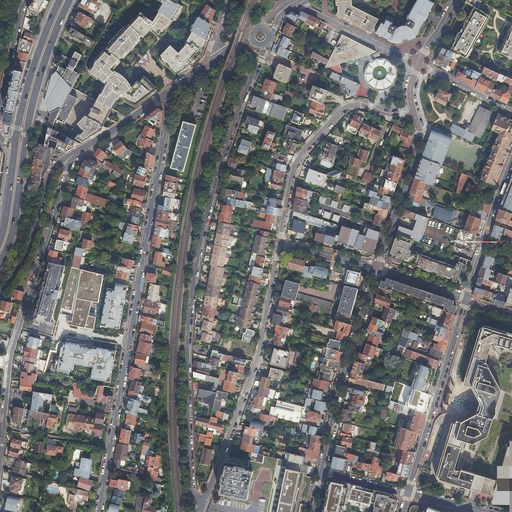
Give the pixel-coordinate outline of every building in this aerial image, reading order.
[(44,0),(33,0),(27,9),(31,11),(30,13),(36,16),(37,13),(38,14),(42,6),(43,3),(44,0)] [(82,0),(80,5),(92,11),(97,1),(95,0),(82,0)] [(159,0),(165,3),(160,12),(173,19),(175,20),(183,6),(175,1),(175,0),(159,0)] [(200,0),(207,5),(215,10),(217,3),(212,0),(200,0)] [(371,32),(379,19),(352,5),(351,0),(335,0),(336,5),(337,5),(338,11),(336,15),(340,17),(366,30),(371,32)] [(429,15),(435,4),(428,0),(416,0),(406,18),(407,19),(405,23),(405,24),(396,27),(395,26),(394,26),(393,26),(392,27),(392,28),(391,27),(392,24),(386,21),(383,25),(381,24),(376,33),(382,36),(381,37),(396,45),(403,42),(402,39),(407,38),(408,41),(409,40),(416,38),(429,15)] [(511,79),(511,91),(510,97),(511,98),(511,25),(510,24),(511,20),(511,16),(481,1),(478,7),(474,5),(450,51),(460,55),(481,65),(485,67),(511,79)] [(199,17),(210,23),(215,10),(207,5),(199,17)] [(86,28),(92,18),(80,11),(74,21),(86,28)] [(284,17),(283,20),(287,22),(296,27),(301,29),(305,22),(309,15),(301,11),(298,15),(291,11),(284,17)] [(100,94),(96,100),(111,108),(117,97),(126,102),(135,107),(156,92),(156,91),(143,78),(131,90),(130,89),(127,86),(128,85),(124,81),(123,83),(119,79),(121,78),(117,74),(116,75),(113,72),(111,70),(110,69),(119,60),(118,59),(121,56),(122,57),(126,52),(127,52),(135,43),(139,38),(138,37),(141,35),(142,35),(150,26),(152,27),(156,31),(158,29),(162,32),(163,32),(164,32),(164,31),(164,30),(164,29),(173,19),(160,12),(154,21),(145,16),(145,15),(142,12),(138,17),(139,18),(137,20),(136,19),(130,25),(127,28),(123,32),(121,30),(113,38),(115,40),(111,44),(108,48),(106,50),(104,50),(102,53),(103,54),(101,57),(99,56),(95,60),(97,62),(95,64),(94,64),(90,68),(89,70),(100,80),(101,81),(100,82),(102,84),(103,83),(105,84),(106,85),(101,94),(100,94)] [(197,21),(191,30),(193,31),(207,40),(211,29),(208,27),(210,23),(199,17),(197,15),(195,20),(197,21)] [(314,27),(318,19),(309,15),(305,22),(314,27)] [(25,17),(23,26),(27,28),(29,29),(32,20),(25,17)] [(175,20),(173,19),(164,29),(164,30),(164,31),(164,32),(163,32),(162,32),(158,29),(156,31),(160,34),(161,35),(162,35),(164,34),(165,33),(166,31),(167,30),(167,29),(175,20)] [(283,36),(284,34),(290,37),(296,27),(287,22),(282,32),(279,31),(278,33),(283,36)] [(27,28),(23,26),(22,30),(26,31),(23,38),(21,38),(18,51),(19,51),(29,54),(32,44),(36,33),(29,29),(27,28)] [(143,37),(152,27),(150,26),(142,35),(143,37)] [(84,41),(87,36),(71,27),(69,31),(70,33),(84,41)] [(317,38),(323,42),(328,32),(322,29),(322,30),(317,38)] [(179,74),(181,74),(192,66),(190,65),(200,54),(202,56),(205,47),(203,46),(205,43),(207,40),(193,31),(187,42),(188,43),(186,45),(184,48),(182,50),(179,53),(177,52),(177,51),(172,46),(163,56),(161,58),(179,74)] [(342,34),(335,48),(329,60),(326,64),(324,68),(332,71),(351,80),(352,78),(344,75),(342,76),(338,63),(353,58),(356,57),(361,56),(371,52),(376,51),(363,45),(342,34)] [(139,41),(142,35),(141,35),(138,37),(139,38),(135,43),(127,52),(126,52),(122,57),(121,56),(118,59),(119,60),(128,54),(133,50),(139,41)] [(286,49),(290,39),(283,36),(282,39),(279,38),(276,44),(279,45),(286,49)] [(290,51),(286,49),(279,45),(276,44),(274,43),(271,52),(286,58),(290,51)] [(162,55),(163,56),(172,46),(171,45),(162,55)] [(329,60),(335,48),(334,47),(331,46),(325,58),(329,60)] [(459,58),(460,55),(450,51),(443,47),(439,55),(449,59),(453,61),(454,61),(456,56),(459,58)] [(13,69),(23,72),(24,67),(29,54),(19,51),(17,60),(16,59),(13,69)] [(67,67),(74,71),(82,55),(75,51),(67,67)] [(326,64),(329,60),(325,58),(318,54),(313,51),(312,54),(318,57),(317,59),(326,64)] [(371,52),(361,56),(364,60),(366,59),(367,61),(366,62),(367,64),(369,61),(372,60),(373,59),(375,57),(374,56),(372,57),(372,56),(371,55),(373,54),(371,52)] [(192,66),(202,56),(200,54),(190,65),(192,66)] [(445,67),(449,59),(439,55),(436,62),(445,67)] [(380,57),(376,58),(373,59),(372,60),(369,61),(367,64),(365,67),(364,70),(364,74),(364,77),(366,81),(367,84),(370,86),(373,88),(376,90),(378,90),(383,90),(387,89),(390,87),(393,85),(395,82),(396,79),(397,75),(397,72),(396,68),(395,65),(393,62),(390,60),(387,58),(383,57),(380,57)] [(177,75),(179,74),(161,58),(160,59),(177,75)] [(120,61),(119,60),(110,69),(111,70),(120,61)] [(280,64),(278,71),(291,76),(294,69),(280,64)] [(67,67),(66,69),(59,65),(57,71),(56,74),(62,77),(72,88),(80,74),(74,71),(67,67)] [(181,74),(182,75),(192,67),(192,66),(181,74)] [(475,87),(478,89),(481,91),(495,97),(499,99),(507,103),(510,97),(511,91),(511,79),(485,67),(482,74),(478,81),(475,87)] [(473,78),(478,81),(482,74),(477,72),(469,68),(465,75),(467,75),(469,76),(470,77),(473,78)] [(5,110),(13,112),(18,92),(23,72),(13,69),(5,110)] [(44,101),(51,112),(59,108),(61,109),(69,95),(72,88),(62,77),(56,74),(57,71),(56,70),(52,75),(44,101)] [(99,82),(100,80),(89,70),(88,72),(99,82)] [(114,71),(113,72),(116,75),(117,74),(121,78),(119,79),(123,83),(124,81),(128,85),(127,86),(130,89),(131,88),(127,82),(124,78),(114,71)] [(278,71),(275,78),(288,83),(291,76),(278,71)] [(360,84),(351,80),(332,71),(329,77),(346,84),(345,85),(348,93),(355,96),(360,84)] [(463,81),(475,87),(478,81),(473,78),(472,80),(466,77),(467,75),(465,75),(458,71),(455,77),(463,81)] [(144,76),(143,78),(156,91),(158,90),(144,76)] [(266,79),(262,89),(270,92),(272,93),(276,83),(266,79)] [(324,93),(325,90),(315,86),(312,84),(306,98),(313,100),(320,103),(324,93)] [(435,99),(445,105),(450,94),(448,93),(448,92),(445,91),(440,89),(437,94),(435,99)] [(283,97),(292,100),(294,93),(285,90),(283,97)] [(462,104),(467,94),(464,92),(459,90),(452,105),(457,108),(460,103),(462,104)] [(278,98),(282,99),(282,97),(283,96),(282,96),(272,93),(270,92),(267,99),(272,101),(276,102),(278,98)] [(61,109),(56,120),(65,124),(77,99),(69,95),(61,109)] [(256,107),(255,111),(281,120),(284,120),(286,114),(290,115),(290,114),(292,114),(294,110),(255,96),(251,105),(256,107)] [(96,100),(88,117),(103,124),(107,117),(110,110),(111,108),(96,100)] [(321,116),(325,105),(320,103),(313,100),(310,107),(309,112),(321,116)] [(453,123),(449,131),(471,141),(475,134),(480,137),(492,112),(480,106),(472,123),(470,126),(468,124),(464,126),(462,128),(453,123)] [(154,123),(160,127),(163,110),(159,107),(152,112),(144,118),(149,120),(150,121),(151,120),(152,118),(156,121),(154,123)] [(49,124),(53,126),(56,120),(61,109),(59,108),(51,112),(49,118),(50,119),(49,121),(50,121),(49,124)] [(12,114),(13,112),(5,110),(3,118),(3,121),(10,123),(12,114)] [(292,121),(300,124),(301,122),(303,123),(305,122),(306,119),(305,117),(303,116),(304,114),(295,111),(292,121)] [(348,130),(356,134),(364,119),(355,114),(350,125),(349,124),(347,128),(348,130)] [(505,160),(508,153),(507,153),(509,147),(510,147),(511,142),(511,121),(510,121),(510,120),(504,117),(503,117),(501,116),(501,115),(498,114),(492,128),(500,132),(497,137),(495,136),(494,139),(496,140),(491,154),(489,153),(488,157),(489,157),(488,162),(486,161),(485,164),(486,165),(485,168),(483,167),(482,170),(484,171),(480,180),(494,185),(497,178),(498,179),(501,170),(500,169),(501,167),(502,167),(503,167),(503,166),(504,165),(503,165),(505,160)] [(106,128),(108,127),(103,124),(88,117),(86,115),(78,123),(84,129),(81,132),(80,135),(79,134),(75,138),(83,142),(97,134),(102,131),(106,128)] [(244,122),(249,124),(258,127),(260,121),(259,121),(260,119),(247,115),(244,122)] [(149,120),(141,135),(143,135),(150,139),(155,128),(151,126),(153,122),(151,120),(150,121),(149,120)] [(180,170),(180,171),(181,172),(181,170),(183,171),(196,124),(183,121),(170,168),(180,170)] [(249,124),(246,130),(256,134),(258,127),(249,124)] [(360,133),(377,140),(381,131),(364,124),(360,133)] [(277,134),(298,141),(299,139),(298,138),(301,130),(286,125),(282,134),(277,132),(277,134)] [(413,134),(393,125),(391,129),(388,137),(389,137),(390,135),(392,135),(394,131),(401,134),(400,139),(404,141),(410,143),(411,142),(413,134)] [(56,131),(48,126),(44,145),(48,146),(50,142),(56,131)] [(425,146),(421,157),(440,165),(442,165),(452,137),(432,129),(425,146)] [(268,130),(261,148),(264,148),(268,149),(270,142),(274,133),(268,130)] [(50,142),(48,146),(51,147),(65,152),(67,151),(72,148),(78,145),(80,143),(56,131),(50,142)] [(149,148),(153,140),(150,139),(143,135),(141,135),(140,134),(137,140),(140,141),(139,143),(149,148)] [(282,145),(283,147),(292,151),(294,145),(297,146),(298,142),(285,137),(282,145)] [(237,151),(246,154),(251,142),(241,139),(237,151)] [(127,148),(121,140),(113,147),(119,154),(127,160),(127,159),(128,160),(131,155),(130,155),(133,151),(127,148)] [(407,153),(410,143),(404,141),(398,157),(405,159),(407,153)] [(28,190),(38,191),(42,177),(44,175),(48,167),(49,166),(49,165),(43,164),(42,167),(41,167),(42,162),(49,163),(50,159),(50,153),(51,147),(48,146),(44,145),(35,142),(33,151),(34,151),(30,180),(29,180),(28,190)] [(268,149),(271,150),(275,151),(276,146),(274,146),(275,143),(270,142),(268,149)] [(333,158),(338,146),(327,142),(323,155),(328,157),(328,158),(330,159),(331,159),(332,158),(333,158)] [(99,148),(95,154),(102,160),(107,153),(100,148),(99,148)] [(352,157),(346,174),(349,175),(355,177),(359,167),(358,167),(360,160),(362,160),(361,161),(365,163),(369,151),(361,148),(357,158),(352,157)] [(277,159),(274,169),(285,172),(288,160),(286,160),(287,156),(279,153),(280,152),(275,151),(271,150),(270,157),(277,159)] [(144,166),(152,170),(155,155),(147,151),(144,166)] [(391,164),(402,168),(403,165),(405,159),(398,157),(394,156),(392,162),(391,164)] [(230,157),(227,165),(234,167),(237,159),(230,157)] [(417,170),(414,179),(425,183),(425,182),(434,185),(440,165),(421,157),(417,170)] [(91,172),(93,173),(97,163),(90,160),(89,162),(84,160),(81,167),(81,168),(91,172)] [(114,170),(121,174),(123,171),(107,161),(106,163),(104,162),(103,164),(114,170)] [(386,170),(400,175),(401,171),(402,168),(391,164),(391,165),(391,166),(390,165),(390,164),(388,164),(386,170)] [(136,172),(145,176),(147,172),(146,171),(147,169),(139,166),(136,172)] [(274,177),(283,179),(283,177),(285,172),(274,169),(267,167),(265,175),(274,177)] [(78,176),(88,179),(91,172),(81,168),(78,176)] [(245,170),(238,168),(237,171),(231,170),(229,178),(242,181),(245,170)] [(324,188),(326,181),(337,185),(339,179),(324,174),(317,171),(311,169),(310,168),(306,180),(300,178),(299,179),(324,188)] [(324,174),(339,179),(342,172),(336,170),(337,169),(336,169),(336,170),(325,174),(325,173),(324,174)] [(112,174),(119,179),(121,174),(114,170),(112,174)] [(381,178),(386,179),(397,183),(398,181),(400,175),(386,170),(384,170),(381,178)] [(342,172),(339,179),(347,181),(349,175),(346,174),(342,172)] [(365,172),(362,180),(369,182),(372,174),(365,172)] [(456,192),(461,194),(464,181),(465,181),(468,175),(462,172),(459,180),(456,192)] [(133,184),(143,186),(145,180),(145,176),(136,174),(133,184)] [(167,197),(168,197),(174,198),(178,177),(166,175),(163,196),(167,197)] [(87,183),(88,179),(78,176),(75,183),(79,185),(87,187),(89,184),(87,183)] [(280,188),(283,179),(274,177),(271,185),(280,188)] [(503,196),(499,208),(511,212),(511,177),(503,196)] [(107,179),(104,186),(108,188),(109,185),(115,187),(116,184),(107,179)] [(386,179),(383,187),(394,191),(396,186),(397,183),(386,179)] [(410,191),(410,193),(421,197),(422,194),(421,194),(423,189),(433,192),(434,191),(435,191),(437,187),(434,185),(425,182),(425,183),(414,179),(410,189),(411,190),(410,191)] [(465,193),(477,197),(481,188),(469,183),(465,193)] [(375,184),(372,191),(386,196),(387,193),(393,195),(394,191),(383,187),(375,184)] [(86,193),(87,187),(79,185),(75,197),(84,200),(107,207),(109,201),(86,193)] [(346,188),(337,185),(335,189),(327,186),(326,189),(337,192),(340,194),(343,195),(346,188)] [(313,192),(313,191),(298,186),(295,197),(308,201),(309,195),(311,196),(312,191),(313,192)] [(135,188),(132,199),(141,201),(144,192),(144,190),(135,188)] [(222,188),(221,196),(227,197),(228,197),(229,194),(234,195),(235,190),(222,188)] [(371,197),(384,201),(384,200),(391,202),(392,198),(386,196),(372,191),(369,189),(367,195),(371,197)] [(234,195),(234,198),(244,200),(245,192),(235,190),(234,195)] [(421,197),(410,193),(408,199),(412,201),(419,203),(435,209),(432,216),(453,223),(457,210),(425,198),(421,197)] [(161,210),(169,211),(169,207),(167,206),(168,202),(166,201),(167,197),(163,196),(160,196),(158,209),(159,210),(161,210)] [(84,200),(75,197),(74,197),(71,208),(74,209),(81,210),(84,200)] [(267,205),(276,207),(277,205),(281,206),(282,200),(278,199),(270,198),(265,197),(263,204),(267,205)] [(308,201),(295,197),(294,204),(293,210),(294,210),(311,215),(312,211),(306,209),(308,201)] [(384,201),(371,197),(370,200),(369,203),(388,210),(389,207),(390,204),(384,201)] [(229,205),(232,206),(233,205),(246,208),(247,201),(244,200),(234,198),(231,198),(229,205)] [(136,203),(135,205),(146,208),(147,203),(143,202),(141,201),(132,199),(131,199),(131,200),(132,201),(132,202),(136,203)] [(246,208),(245,209),(255,210),(255,208),(250,207),(250,205),(255,206),(255,203),(247,201),(246,208)] [(478,209),(487,212),(488,211),(490,204),(481,201),(478,208),(477,207),(477,209),(478,209)] [(388,210),(369,203),(364,202),(362,208),(376,213),(386,217),(387,213),(388,210)] [(230,214),(232,206),(229,205),(226,204),(222,204),(221,207),(222,208),(221,212),(230,214)] [(260,208),(260,209),(259,211),(274,214),(279,215),(281,209),(281,208),(276,207),(267,205),(266,209),(260,208)] [(71,218),(74,209),(71,208),(64,206),(61,215),(65,216),(71,218)] [(129,214),(139,217),(142,209),(132,206),(129,214)] [(481,219),(485,220),(485,219),(487,212),(478,209),(477,209),(475,208),(472,214),(471,213),(471,215),(481,219)] [(511,220),(509,219),(511,216),(511,212),(499,208),(497,213),(495,220),(511,225),(511,220)] [(159,210),(158,209),(156,217),(158,218),(165,220),(177,223),(178,213),(169,211),(161,210),(159,210)] [(266,222),(272,223),(274,214),(259,211),(255,210),(245,209),(245,212),(267,216),(266,222)] [(454,227),(452,226),(410,211),(404,209),(402,216),(410,219),(410,217),(416,219),(412,230),(399,225),(396,234),(425,244),(451,253),(460,229),(458,229),(455,228),(454,227)] [(294,210),(292,219),(311,224),(321,227),(323,219),(311,215),(294,210)] [(454,227),(460,211),(457,210),(453,223),(452,226),(454,227)] [(91,213),(84,211),(81,220),(89,222),(91,213)] [(220,212),(218,221),(228,223),(230,214),(221,212),(220,212)] [(376,213),(373,224),(383,227),(384,222),(386,217),(376,213)] [(470,215),(464,231),(466,231),(475,235),(478,228),(481,219),(471,215),(470,215)] [(79,230),(81,221),(71,218),(65,216),(66,217),(64,222),(62,221),(61,225),(79,230)] [(176,231),(177,223),(165,220),(158,218),(156,217),(155,225),(167,228),(176,231)] [(271,230),(273,223),(250,219),(249,225),(271,230)] [(311,224),(292,219),(291,223),(294,224),(292,230),(298,231),(304,233),(305,227),(310,229),(311,224)] [(218,221),(216,233),(218,233),(229,235),(230,229),(234,229),(235,225),(228,223),(218,221)] [(125,232),(134,235),(136,235),(139,226),(128,223),(127,228),(127,229),(125,232)] [(492,230),(490,235),(500,239),(504,228),(494,224),(492,230)] [(164,238),(167,228),(155,225),(153,235),(162,238),(164,238)] [(373,254),(381,232),(365,227),(363,233),(359,232),(359,231),(352,229),(351,229),(342,226),(338,236),(335,235),(316,230),(314,239),(333,244),(333,243),(337,244),(338,242),(344,244),(343,246),(353,249),(354,247),(358,249),(357,249),(365,252),(365,251),(373,254)] [(70,230),(61,228),(58,238),(67,240),(70,230)] [(511,230),(505,228),(503,234),(511,237),(509,242),(511,242),(511,230)] [(256,234),(251,252),(252,252),(257,253),(264,255),(269,237),(267,237),(269,232),(260,230),(259,234),(257,235),(256,234)] [(475,235),(466,231),(463,241),(472,245),(475,235)] [(125,232),(123,241),(132,244),(134,235),(125,232)] [(218,233),(216,233),(214,244),(230,248),(232,236),(229,235),(218,233)] [(421,254),(425,244),(396,234),(390,252),(391,252),(391,254),(391,255),(392,256),(393,257),(394,258),(394,259),(414,265),(414,264),(417,265),(421,254)] [(159,247),(162,238),(153,235),(152,244),(159,247)] [(76,245),(76,247),(81,248),(82,247),(90,249),(92,241),(84,238),(82,247),(76,245)] [(49,245),(48,249),(50,250),(55,250),(55,248),(63,250),(65,241),(57,239),(55,246),(49,245)] [(230,248),(214,244),(212,254),(228,258),(230,248)] [(76,247),(74,255),(81,256),(82,256),(84,249),(81,248),(76,247)] [(173,256),(174,251),(161,247),(160,252),(162,252),(166,254),(173,256)] [(50,250),(46,261),(49,262),(52,262),(57,264),(58,257),(57,256),(58,251),(55,250),(50,250)] [(162,252),(160,252),(156,250),(153,263),(164,267),(165,261),(162,261),(163,254),(162,254),(162,252)] [(262,268),(263,268),(265,258),(257,256),(257,253),(252,252),(249,265),(253,266),(262,268)] [(228,258),(212,254),(210,264),(211,265),(223,267),(224,261),(228,262),(228,258)] [(457,266),(421,254),(417,265),(417,266),(418,266),(418,267),(432,272),(433,270),(435,271),(435,272),(435,273),(451,278),(451,277),(453,277),(452,280),(457,281),(458,279),(459,279),(460,279),(461,278),(462,277),(463,277),(467,264),(464,263),(459,261),(457,266)] [(484,256),(481,266),(491,269),(492,269),(495,258),(494,258),(485,254),(484,256)] [(287,267),(302,271),(304,265),(305,260),(297,258),(290,256),(287,267)] [(124,266),(131,268),(133,260),(126,259),(124,266)] [(48,320),(51,321),(53,313),(52,312),(54,304),(55,304),(56,299),(57,299),(58,294),(59,290),(61,285),(59,285),(61,277),(62,277),(65,265),(57,264),(52,262),(49,262),(46,272),(47,273),(45,281),(43,281),(42,286),(40,286),(39,289),(41,290),(39,295),(40,295),(39,300),(40,300),(37,309),(36,309),(33,319),(36,322),(40,323),(41,320),(43,321),(43,319),(47,320),(48,320)] [(335,265),(330,264),(329,269),(329,270),(338,272),(339,269),(335,267),(335,265)] [(118,265),(117,271),(129,273),(131,268),(124,266),(123,266),(118,265)] [(211,265),(209,275),(226,278),(227,274),(223,273),(224,267),(223,267),(211,265)] [(310,267),(304,265),(302,271),(301,275),(311,278),(312,277),(314,266),(311,265),(310,267)] [(329,269),(315,265),(314,266),(312,277),(321,279),(321,278),(326,280),(329,270),(329,269)] [(79,268),(71,266),(60,308),(74,311),(72,321),(68,320),(67,324),(93,329),(96,316),(89,313),(92,300),(99,301),(104,274),(79,268)] [(268,279),(269,273),(262,272),(261,272),(262,268),(253,266),(251,274),(261,277),(268,279)] [(479,273),(478,276),(483,278),(488,279),(489,276),(492,277),(492,276),(494,277),(495,275),(493,274),(494,270),(492,269),(491,269),(481,266),(479,273)] [(233,277),(241,279),(243,272),(235,270),(233,277)] [(117,271),(116,277),(128,279),(129,273),(117,271)] [(356,284),(359,274),(349,271),(348,271),(345,281),(356,284)] [(500,284),(511,287),(511,286),(511,283),(511,276),(507,275),(508,275),(499,272),(495,282),(500,284)] [(147,273),(145,281),(155,283),(156,275),(147,273)] [(267,282),(268,279),(261,277),(251,274),(250,274),(248,281),(261,284),(267,286),(267,282)] [(226,278),(209,275),(207,285),(220,287),(221,281),(225,282),(226,278)] [(475,297),(493,303),(497,293),(489,291),(480,288),(482,282),(483,278),(478,276),(475,286),(473,293),(474,295),(475,297)] [(452,305),(453,300),(435,294),(402,283),(387,278),(385,282),(381,281),(379,287),(382,288),(391,291),(391,290),(392,288),(397,290),(397,291),(400,292),(400,291),(434,303),(437,304),(443,306),(442,309),(453,314),(456,306),(452,305)] [(281,295),(292,298),(312,304),(316,305),(320,306),(332,309),(334,303),(297,292),(300,283),(285,279),(281,295)] [(245,289),(258,293),(261,284),(248,281),(247,280),(245,289)] [(331,289),(333,283),(325,281),(324,288),(331,289)] [(489,291),(497,293),(500,284),(495,282),(493,281),(491,285),(489,291)] [(156,301),(160,302),(161,296),(158,295),(159,285),(150,282),(147,299),(156,301)] [(482,282),(480,288),(489,291),(491,285),(482,282)] [(127,285),(115,283),(114,290),(112,289),(111,291),(107,290),(101,323),(105,324),(104,326),(115,328),(116,326),(120,326),(124,304),(122,303),(122,299),(125,299),(127,285)] [(501,306),(504,307),(506,302),(508,296),(509,292),(510,289),(511,287),(500,284),(497,293),(493,303),(496,304),(501,306)] [(207,285),(205,295),(222,298),(223,294),(219,293),(220,287),(207,285)] [(337,311),(342,312),(350,314),(355,298),(356,293),(357,288),(344,285),(337,311)] [(376,295),(374,302),(386,306),(393,309),(395,304),(390,302),(391,299),(388,298),(391,291),(382,288),(379,294),(377,294),(376,295)] [(12,296),(6,295),(1,300),(3,300),(10,302),(11,302),(12,297),(21,299),(24,291),(14,289),(12,296)] [(243,298),(256,301),(258,293),(245,289),(243,298)] [(203,304),(205,305),(216,308),(217,301),(221,302),(222,298),(205,295),(203,304)] [(281,295),(279,304),(289,307),(292,298),(281,295)] [(142,297),(142,303),(145,303),(144,311),(157,314),(158,308),(155,307),(156,301),(147,299),(142,297)] [(241,306),(254,310),(256,301),(243,298),(241,306)] [(10,302),(3,300),(0,310),(9,312),(12,302),(11,302),(10,302)] [(384,312),(381,319),(384,320),(390,323),(394,309),(393,309),(386,306),(375,302),(373,308),(384,312)] [(277,310),(273,309),(273,312),(273,313),(275,313),(283,315),(286,316),(289,307),(279,304),(277,310)] [(202,315),(213,318),(216,308),(205,305),(202,315)] [(239,315),(251,318),(254,310),(241,306),(239,315)] [(436,325),(451,331),(454,323),(456,314),(453,314),(442,309),(433,306),(432,310),(433,310),(432,313),(445,318),(443,322),(442,323),(441,323),(440,321),(431,318),(429,322),(436,325)] [(349,319),(352,320),(354,315),(350,314),(342,312),(339,321),(348,323),(349,319)] [(275,313),(273,313),(272,318),(271,323),(276,324),(282,326),(284,326),(285,326),(287,317),(286,316),(283,315),(275,313)] [(140,314),(138,320),(143,321),(158,325),(164,327),(165,321),(153,318),(148,317),(141,315),(142,314),(140,314)] [(203,321),(201,327),(211,330),(213,323),(216,323),(217,319),(213,318),(202,315),(200,320),(203,321)] [(248,328),(251,318),(239,315),(236,325),(246,328),(248,328)] [(373,316),(370,323),(378,326),(381,327),(383,328),(385,329),(387,330),(390,323),(384,320),(381,319),(373,316)] [(338,330),(348,333),(351,325),(351,324),(348,323),(339,321),(336,320),(334,329),(338,330)] [(151,335),(155,336),(158,325),(143,321),(141,328),(140,332),(141,333),(151,335)] [(378,326),(370,323),(368,328),(366,327),(365,329),(364,332),(380,337),(382,338),(385,329),(383,328),(381,327),(378,326)] [(276,330),(275,334),(282,336),(284,326),(282,326),(276,324),(275,329),(276,330)] [(434,335),(448,340),(449,338),(451,331),(436,325),(434,329),(439,331),(439,332),(436,331),(434,335)] [(511,334),(484,326),(483,329),(479,328),(463,382),(465,382),(464,384),(474,387),(475,390),(477,393),(479,396),(480,399),(476,413),(493,418),(496,413),(496,407),(501,390),(487,363),(493,343),(510,348),(509,350),(511,351),(511,334)] [(202,333),(200,340),(210,343),(212,335),(215,336),(216,332),(211,330),(201,327),(199,333),(202,333)] [(249,342),(250,338),(251,337),(252,337),(254,330),(248,328),(246,328),(245,332),(243,332),(241,339),(249,342)] [(402,335),(408,337),(410,331),(411,330),(404,328),(401,335),(402,335)] [(335,340),(341,341),(345,342),(347,338),(348,333),(338,330),(335,340)] [(441,351),(445,352),(447,345),(448,340),(434,335),(433,339),(440,341),(439,344),(438,344),(430,342),(429,343),(422,340),(422,338),(417,337),(418,334),(410,331),(408,337),(408,338),(413,340),(415,341),(419,342),(421,343),(428,346),(441,351)] [(367,343),(376,347),(380,337),(364,332),(363,336),(369,338),(367,343)] [(140,340),(149,342),(151,335),(141,333),(140,340)] [(274,340),(273,344),(280,346),(284,347),(284,344),(282,343),(284,337),(282,336),(275,334),(273,334),(272,340),(274,340)] [(29,335),(27,346),(38,349),(39,343),(42,343),(43,339),(42,339),(39,338),(36,337),(29,335)] [(401,345),(405,347),(408,338),(408,337),(402,335),(399,344),(401,345)] [(88,379),(109,382),(115,350),(97,347),(98,342),(72,337),(72,341),(59,339),(55,359),(52,359),(50,373),(69,376),(71,366),(74,366),(74,364),(90,367),(88,379)] [(326,347),(339,350),(341,341),(335,340),(332,339),(329,338),(326,347)] [(418,352),(425,355),(426,351),(411,345),(413,340),(408,338),(405,347),(404,347),(408,349),(418,352)] [(137,351),(149,354),(151,343),(149,342),(140,340),(137,351)] [(372,357),(375,358),(379,348),(376,347),(367,343),(363,354),(372,357)] [(237,344),(235,349),(235,352),(240,353),(241,351),(253,354),(254,349),(237,344)] [(395,354),(401,356),(403,350),(404,347),(405,347),(401,345),(399,344),(395,354)] [(38,349),(27,346),(26,348),(25,347),(24,352),(25,352),(24,356),(36,359),(38,349)] [(284,347),(280,346),(279,349),(274,347),(273,348),(274,348),(270,363),(270,364),(285,367),(289,351),(288,351),(289,348),(284,347)] [(427,356),(438,360),(441,351),(428,346),(427,348),(431,349),(429,355),(427,354),(427,356)] [(340,358),(342,350),(342,351),(339,350),(326,347),(324,347),(323,352),(325,352),(324,357),(329,358),(339,361),(340,358)] [(408,349),(404,347),(403,350),(405,351),(406,351),(405,355),(415,359),(415,358),(418,359),(419,358),(425,360),(425,359),(429,360),(426,366),(436,370),(438,360),(427,356),(425,355),(418,352),(408,349)] [(293,365),(299,366),(302,353),(302,352),(297,350),(293,365)] [(212,351),(210,357),(218,359),(219,359),(220,360),(222,353),(218,352),(212,351)] [(357,354),(355,360),(365,364),(370,366),(372,357),(363,354),(358,352),(357,354)] [(144,370),(148,371),(149,364),(148,364),(149,356),(146,356),(146,355),(137,353),(135,363),(136,363),(137,363),(137,368),(141,369),(144,370)] [(222,353),(220,360),(227,361),(230,362),(232,356),(222,353)] [(32,372),(36,373),(37,369),(33,368),(34,364),(35,365),(37,359),(24,356),(23,362),(26,363),(25,366),(22,366),(19,365),(18,370),(22,371),(27,372),(32,372)] [(218,359),(210,357),(208,364),(211,364),(217,366),(218,366),(219,359),(218,359)] [(244,365),(246,359),(236,357),(234,363),(244,365)] [(322,362),(322,363),(321,363),(320,364),(319,365),(319,366),(320,367),(320,368),(320,370),(318,369),(317,370),(315,378),(328,381),(330,373),(331,368),(336,370),(336,369),(339,361),(329,358),(324,357),(322,362)] [(193,365),(193,366),(198,367),(206,369),(210,370),(211,364),(208,364),(194,360),(193,365)] [(357,374),(357,375),(361,376),(365,364),(355,360),(355,362),(352,370),(351,371),(351,372),(357,374)] [(234,370),(242,372),(244,366),(236,364),(234,370)] [(416,369),(414,372),(413,375),(412,377),(412,380),(409,386),(429,393),(430,390),(431,386),(433,380),(436,370),(426,366),(421,364),(418,370),(416,370),(416,369)] [(132,379),(138,381),(140,375),(141,375),(141,374),(140,373),(141,369),(137,368),(136,367),(131,366),(128,378),(132,379)] [(270,373),(260,370),(259,375),(262,376),(269,377),(271,378),(282,381),(285,371),(271,367),(270,373)] [(159,378),(160,374),(148,371),(144,370),(143,374),(159,378)] [(227,380),(236,382),(238,372),(229,370),(227,380)] [(27,372),(22,371),(21,378),(21,381),(33,383),(34,383),(34,380),(36,380),(37,373),(36,373),(32,372),(31,375),(27,374),(27,372)] [(193,376),(195,377),(215,382),(213,387),(215,388),(214,392),(216,392),(217,390),(216,390),(219,377),(204,374),(196,372),(193,371),(193,376)] [(349,379),(355,381),(356,377),(357,375),(357,374),(351,372),(349,379)] [(261,381),(256,380),(254,384),(258,385),(260,386),(268,388),(271,378),(269,377),(262,376),(261,381)] [(383,390),(391,392),(392,388),(393,387),(356,377),(355,381),(355,382),(366,385),(366,387),(367,387),(368,386),(377,388),(377,390),(378,390),(379,389),(383,390)] [(314,378),(312,388),(324,391),(327,392),(329,381),(328,381),(315,378),(314,378)] [(138,393),(140,393),(141,391),(139,390),(142,382),(138,381),(132,379),(129,390),(130,390),(138,393)] [(222,390),(234,392),(236,382),(227,380),(225,379),(222,390)] [(33,383),(21,381),(19,389),(31,391),(33,383)] [(392,388),(402,392),(405,385),(398,382),(396,388),(393,387),(392,388)] [(73,389),(80,390),(83,391),(83,387),(78,386),(78,383),(73,383),(72,385),(74,385),(73,389)] [(103,393),(104,386),(98,385),(96,393),(95,394),(99,394),(98,401),(102,401),(103,401),(107,402),(108,397),(105,396),(103,393)] [(259,391),(252,389),(251,393),(256,394),(267,397),(268,397),(270,388),(268,388),(260,386),(259,389),(259,391)] [(363,395),(366,396),(367,391),(360,389),(354,388),(347,387),(346,391),(353,393),(363,395)] [(199,388),(199,390),(197,401),(213,405),(216,392),(214,392),(200,389),(199,388)] [(276,390),(270,388),(268,397),(273,398),(276,390)] [(308,396),(322,399),(324,391),(312,388),(310,388),(308,396)] [(412,409),(426,414),(429,404),(415,400),(416,397),(402,392),(392,388),(391,392),(389,401),(409,408),(412,409)] [(94,393),(74,390),(74,395),(94,398),(94,393)] [(130,390),(129,391),(128,395),(130,396),(130,397),(141,400),(148,403),(150,397),(140,393),(138,393),(130,390)] [(230,400),(232,393),(222,391),(217,390),(216,392),(213,405),(212,408),(213,408),(212,408),(212,409),(213,410),(217,410),(220,411),(224,412),(225,407),(224,407),(226,399),(230,400)] [(34,391),(31,410),(41,412),(44,398),(48,399),(45,413),(49,414),(50,409),(51,403),(53,394),(34,391)] [(353,393),(351,403),(361,405),(363,395),(353,393)] [(263,409),(267,397),(256,394),(254,401),(252,406),(252,407),(252,406),(251,411),(259,413),(261,409),(263,409)] [(110,410),(113,396),(108,396),(108,397),(107,402),(103,401),(102,401),(101,409),(110,410)] [(141,400),(130,397),(127,404),(138,407),(141,400)] [(315,401),(313,409),(324,411),(325,408),(328,408),(328,407),(329,403),(321,401),(306,397),(304,406),(309,408),(311,400),(315,401)] [(273,416),(275,417),(278,417),(278,418),(299,422),(300,417),(315,421),(315,420),(319,421),(321,415),(317,413),(317,412),(312,411),(313,409),(309,408),(304,406),(293,403),(290,403),(277,399),(274,413),(273,416)] [(409,408),(389,401),(387,407),(407,413),(409,408)] [(350,402),(348,410),(361,412),(363,405),(361,405),(351,403),(350,402)] [(51,415),(58,416),(60,411),(55,410),(56,404),(51,403),(50,409),(52,410),(51,415)] [(150,411),(138,407),(127,404),(125,412),(127,412),(136,415),(137,411),(149,414),(150,411)] [(29,409),(14,406),(13,410),(14,410),(12,420),(21,423),(22,416),(28,417),(29,409)] [(74,427),(76,414),(77,409),(69,407),(65,428),(68,428),(67,430),(73,431),(74,427)] [(342,414),(341,419),(346,420),(350,421),(351,415),(348,415),(348,410),(343,408),(342,414)] [(30,427),(32,416),(43,418),(42,425),(46,426),(47,420),(48,420),(49,414),(45,413),(41,412),(31,410),(29,409),(28,417),(26,426),(30,427)] [(47,420),(46,426),(52,427),(53,421),(57,421),(58,416),(51,415),(52,410),(50,409),(49,414),(48,420),(47,420)] [(418,432),(421,433),(424,421),(426,414),(412,409),(410,414),(413,415),(412,419),(411,418),(410,423),(411,423),(409,429),(416,432),(418,432)] [(217,410),(213,410),(213,411),(216,412),(216,415),(217,416),(227,419),(228,413),(224,412),(220,411),(217,410)] [(105,414),(96,412),(95,418),(95,423),(103,424),(105,414)] [(133,430),(136,415),(127,412),(124,428),(130,430),(133,430)] [(266,423),(268,424),(270,415),(267,415),(261,413),(259,421),(266,423)] [(452,423),(436,476),(439,477),(438,480),(459,486),(459,485),(467,487),(481,491),(485,476),(460,468),(468,442),(473,444),(474,443),(488,435),(493,418),(476,413),(461,421),(456,420),(455,423),(452,423)] [(86,416),(76,414),(74,427),(83,429),(86,416)] [(95,418),(86,416),(83,429),(93,431),(94,425),(95,423),(95,418)] [(210,420),(199,417),(199,420),(198,420),(197,424),(208,427),(209,421),(210,420)] [(259,421),(249,419),(250,421),(250,423),(250,425),(246,424),(245,426),(259,429),(262,430),(263,426),(265,425),(266,423),(259,421)] [(401,427),(403,428),(405,421),(399,419),(397,426),(399,427),(401,427)] [(208,427),(206,435),(205,441),(204,444),(210,445),(214,433),(213,432),(215,428),(219,429),(219,432),(222,433),(224,425),(214,422),(209,421),(208,427)] [(103,424),(95,423),(94,425),(93,431),(92,435),(97,436),(97,434),(101,435),(103,424)] [(315,435),(317,427),(303,423),(301,431),(309,433),(312,434),(315,435)] [(262,430),(259,429),(245,426),(245,429),(244,429),(243,433),(254,436),(257,436),(261,437),(261,436),(260,436),(262,431),(262,430)] [(349,436),(351,427),(346,426),(344,426),(343,430),(341,430),(341,431),(340,433),(341,434),(340,434),(349,436)] [(399,431),(398,431),(395,442),(397,443),(395,448),(398,448),(403,449),(406,450),(410,451),(412,447),(414,447),(415,442),(417,436),(415,436),(416,432),(409,429),(403,428),(401,427),(400,431),(399,431)] [(128,443),(130,430),(124,428),(122,428),(120,441),(128,443)] [(144,439),(144,437),(145,434),(135,432),(133,440),(140,442),(141,438),(144,439)] [(252,444),(254,436),(243,433),(241,441),(242,441),(252,444)] [(312,434),(309,433),(307,440),(307,441),(310,441),(320,444),(321,437),(322,436),(315,435),(312,434)] [(335,444),(346,446),(350,447),(352,438),(343,436),(342,441),(336,440),(335,444)] [(148,450),(150,439),(144,437),(144,439),(142,446),(140,455),(140,459),(146,460),(148,450)] [(13,438),(11,446),(20,448),(27,450),(28,447),(27,447),(28,442),(13,438)] [(41,453),(43,443),(37,441),(35,451),(41,453)] [(255,444),(252,444),(242,441),(241,445),(240,445),(239,449),(242,450),(246,450),(253,452),(255,444)] [(320,444),(310,441),(309,446),(306,445),(305,448),(319,451),(319,450),(320,444)] [(356,448),(374,452),(374,451),(376,444),(376,443),(369,441),(367,448),(361,447),(361,445),(359,442),(357,442),(356,448)] [(511,441),(500,480),(485,476),(481,491),(503,498),(511,500),(511,441)] [(126,455),(128,445),(117,443),(115,453),(126,455)] [(48,444),(46,453),(57,455),(57,451),(63,452),(64,446),(58,445),(58,446),(48,444)] [(358,461),(359,457),(354,456),(354,455),(342,452),(343,452),(344,452),(345,451),(346,446),(335,444),(334,449),(333,456),(352,460),(358,461)] [(18,456),(20,448),(11,446),(9,455),(12,456),(14,455),(18,456)] [(305,448),(299,446),(298,450),(304,452),(304,450),(307,451),(305,456),(315,458),(317,459),(317,457),(319,451),(305,448)] [(204,447),(200,462),(208,464),(212,449),(204,447)] [(403,449),(398,448),(396,457),(394,461),(395,461),(399,462),(403,449)] [(399,462),(411,465),(412,462),(415,452),(412,451),(410,451),(406,450),(403,449),(399,462)] [(147,473),(152,474),(154,466),(152,466),(154,457),(152,456),(153,451),(148,450),(146,460),(145,464),(148,465),(147,473)] [(252,458),(251,460),(255,460),(262,462),(263,455),(253,452),(246,450),(245,454),(255,456),(257,454),(256,459),(252,458)] [(113,465),(114,467),(119,468),(120,460),(125,461),(126,455),(115,453),(113,465)] [(303,464),(304,456),(297,454),(289,453),(287,460),(303,464)] [(154,466),(152,474),(157,475),(159,467),(161,467),(160,454),(156,454),(154,466)] [(352,460),(333,456),(331,466),(331,467),(333,469),(345,472),(346,466),(347,464),(348,464),(348,467),(351,467),(351,466),(352,460)] [(378,457),(373,456),(371,464),(369,470),(369,471),(367,478),(370,479),(371,474),(380,476),(383,467),(378,465),(379,462),(377,461),(378,457)] [(77,462),(74,474),(88,479),(90,471),(90,470),(91,470),(92,467),(91,466),(91,465),(92,459),(86,458),(81,458),(80,458),(79,462),(77,462)] [(29,470),(31,463),(16,459),(13,471),(24,474),(26,469),(29,470)] [(369,470),(371,464),(358,461),(352,460),(351,466),(357,467),(358,468),(360,469),(361,468),(366,469),(366,471),(369,471),(369,470)] [(387,460),(384,470),(391,472),(392,469),(388,468),(389,465),(388,465),(389,460),(387,460)] [(406,476),(407,476),(408,475),(411,465),(399,462),(399,464),(396,473),(405,476),(406,476)] [(220,491),(247,497),(252,470),(225,464),(224,472),(223,475),(222,479),(220,491)] [(276,511),(290,511),(296,488),(299,472),(285,469),(276,511)] [(381,481),(385,482),(386,478),(401,482),(405,480),(406,476),(405,476),(396,473),(391,472),(384,470),(381,481)] [(90,489),(93,480),(88,479),(74,474),(73,478),(80,481),(78,486),(90,489)] [(12,486),(12,490),(16,491),(15,493),(18,493),(19,487),(21,487),(22,483),(25,484),(26,479),(13,476),(12,481),(10,481),(9,485),(12,486)] [(124,490),(130,491),(132,481),(130,481),(120,479),(120,481),(111,479),(110,486),(119,487),(119,488),(124,490)] [(394,511),(397,501),(396,501),(397,496),(331,479),(328,481),(321,511),(394,511)] [(89,492),(70,487),(66,503),(69,504),(69,506),(75,507),(76,501),(73,500),(74,496),(76,497),(77,495),(82,496),(81,500),(86,501),(89,492)] [(119,489),(115,488),(112,501),(120,504),(124,491),(119,489)] [(455,495),(464,496),(464,489),(456,488),(455,495)] [(140,511),(141,511),(145,496),(139,494),(135,510),(136,511),(140,511)] [(5,504),(3,511),(15,511),(16,511),(17,511),(20,498),(8,495),(7,500),(6,500),(5,504)] [(156,511),(156,507),(150,505),(151,498),(145,496),(141,511),(156,511)]
